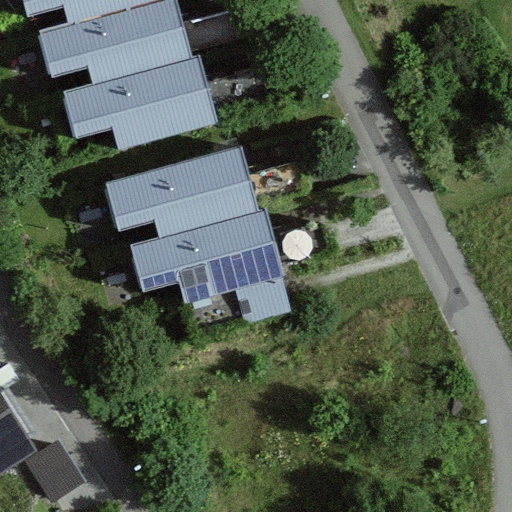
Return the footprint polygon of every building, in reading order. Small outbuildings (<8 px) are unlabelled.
[(22,0),(28,17),(64,8),(68,22),(152,0),(22,0)] [(192,59),(176,0),(152,0),(68,22),(37,30),(49,76),(88,66),(93,85),(192,59)] [(217,123),(200,57),(192,59),(93,85),(62,93),(74,138),(112,128),(118,149),(217,123)] [(156,222),(161,240),(259,213),(242,148),(106,185),(118,232),(156,222)] [(284,276),(266,211),(131,248),(142,292),(179,282),(194,336),(290,311),(281,277),(284,276)] [(0,470),(37,447),(0,388),(0,470)] [(56,443),(30,460),(54,499),(81,482),(56,443)]
